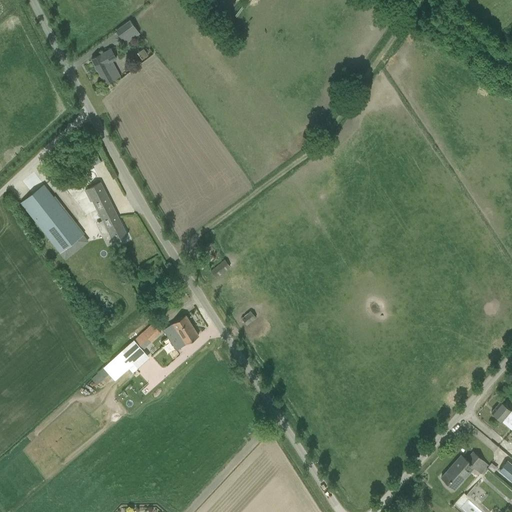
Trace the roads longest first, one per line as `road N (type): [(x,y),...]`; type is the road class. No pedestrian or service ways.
road 1 (unclassified): [(342,511),(169,251),(32,0)]
road 2 (track): [(169,251),(323,139),(420,0)]
road 3 (unclassified): [(376,511),(511,362)]
road 4 (track): [(90,113),(0,193)]
